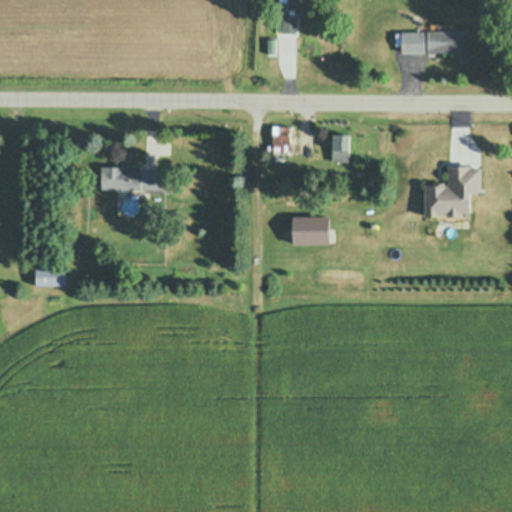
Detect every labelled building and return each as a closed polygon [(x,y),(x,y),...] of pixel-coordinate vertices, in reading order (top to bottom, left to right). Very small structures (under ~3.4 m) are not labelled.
[(289,1),(289,0),(308,0),(308,9),(289,9),(289,1)] [(297,15),(297,33),(283,33),(283,15),(297,15)] [(404,32),(428,32),(428,31),(465,31),(465,52),(429,52),(404,52),(404,32)] [(267,53),(267,38),(276,39),(275,53),(267,53)] [(291,127),(291,144),(292,144),(292,154),(274,154),(274,126),(291,127)] [(334,135),(349,135),(349,161),(334,161),(334,135)] [(457,214),(450,214),(448,212),(448,209),(437,209),(437,212),(437,214),(427,215),(427,209),(427,185),(437,184),(450,184),(450,164),(469,164),(469,167),(480,167),(480,190),(469,190),(469,209),(459,209),(459,211),(457,214)] [(139,188),(133,188),(119,188),(118,188),(117,188),(103,188),(103,171),(102,171),(102,166),(126,167),(126,169),(143,169),(143,170),(164,170),(164,189),(140,188),(139,188)] [(131,197),(132,197),(133,197),(134,197),(134,198),(135,198),(136,198),(136,199),(137,199),(137,200),(138,201),(139,202),(139,203),(139,204),(139,205),(139,206),(139,207),(139,208),(139,209),(138,210),(138,211),(137,211),(137,212),(136,212),(136,213),(135,213),(134,213),(134,214),(133,214),(132,214),(131,214),(130,214),(129,214),(128,214),(127,213),(126,213),(125,212),(124,211),(123,210),(123,209),(122,208),(122,207),(122,206),(122,205),(122,204),(122,203),(123,203),(123,202),(123,201),(124,201),(124,200),(125,199),(126,198),(127,198),(128,197),(129,197),(130,197),(131,197)] [(37,284),(37,267),(65,268),(65,284),(37,284)]
